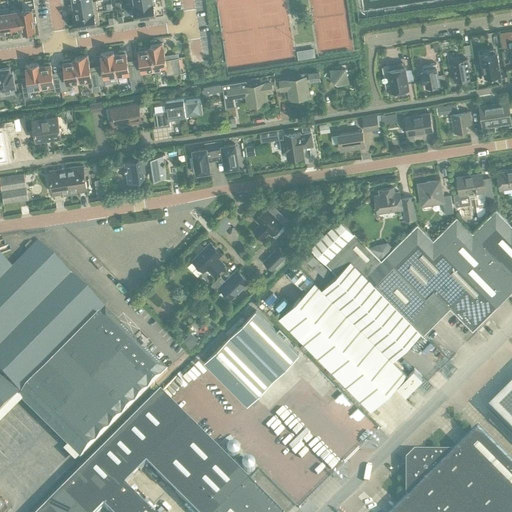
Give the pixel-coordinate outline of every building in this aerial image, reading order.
[(92,1),(72,4),(73,10),(74,10),(75,14),(98,11),(96,0),(95,0),(92,0),(92,1)] [(154,2),(133,5),(135,17),(156,14),(154,2)] [(9,8),(0,9),(0,25),(1,34),(13,32),(10,11),(9,8)] [(32,8),(21,9),(25,29),(25,30),(26,30),(35,29),(34,22),(36,22),(35,16),(33,16),(32,8)] [(21,9),(10,11),(13,32),(25,30),(25,29),(21,9)] [(75,14),(73,14),(73,15),(75,27),(79,27),(78,26),(81,26),(88,25),(100,23),(98,11),(75,14)] [(150,45),(150,48),(151,48),(154,69),(161,68),(161,67),(166,66),(167,74),(181,72),(180,64),(179,58),(179,57),(165,59),(165,55),(163,43),(150,45)] [(463,44),(465,55),(471,54),(469,43),(463,44)] [(141,63),(134,64),(137,79),(143,78),(142,70),(147,69),(147,70),(154,69),(151,48),(150,48),(146,48),(145,47),(138,48),(140,59),(141,63)] [(298,59),(315,57),(314,48),(296,50),(298,59)] [(103,69),(97,70),(99,85),(106,83),(104,76),(109,75),(110,76),(118,75),(117,74),(114,53),(114,50),(101,52),(103,64),(103,69)] [(119,53),(114,53),(117,74),(118,75),(124,74),(124,73),(129,72),(130,80),(137,79),(134,64),(128,65),(127,61),(125,50),(118,51),(119,53)] [(481,55),(479,55),(482,77),(484,77),(501,74),(501,73),(497,52),(481,55)] [(88,55),(75,56),(75,59),(75,60),(79,80),(79,81),(87,80),(86,79),(91,78),(93,86),(99,85),(97,70),(90,71),(90,67),(88,55)] [(470,79),(469,77),(466,57),(451,60),(455,81),(469,79),(470,79)] [(66,75),(59,76),(61,90),(68,89),(68,87),(73,86),(73,82),(79,81),(79,80),(75,60),(71,60),(70,58),(63,60),(65,70),(66,75)] [(28,80),(21,82),(24,96),(31,95),(30,88),(35,87),(35,88),(42,87),(42,86),(38,65),(39,65),(39,62),(26,64),(28,80)] [(39,65),(38,65),(42,86),(42,87),(49,86),(49,85),(54,84),(55,91),(61,90),(59,76),(53,77),(52,72),(50,62),(43,63),(44,65),(39,65)] [(440,85),(439,83),(436,63),(422,65),(423,70),(421,70),(423,83),(425,83),(426,87),(440,85)] [(409,90),(409,88),(405,66),(388,69),(392,92),(409,90)] [(0,90),(15,88),(13,71),(10,71),(9,67),(0,68),(0,90)] [(347,81),(347,80),(345,68),(332,70),(333,78),(338,82),(347,81)] [(310,80),(320,79),(319,72),(309,73),(310,80)] [(280,81),(282,89),(288,88),(290,96),(308,93),(305,77),(280,81)] [(265,92),(272,91),(270,82),(247,86),(246,80),(222,84),(226,108),(235,107),(233,96),(247,94),(248,103),(266,100),(265,92)] [(204,89),(202,89),(203,96),(209,95),(209,93),(223,91),(222,83),(204,86),(204,89)] [(166,101),(167,110),(153,112),(155,127),(170,125),(170,120),(186,117),(186,115),(201,113),(199,98),(184,100),(183,98),(166,101)] [(501,120),(511,119),(508,100),(480,104),(483,124),(501,122),(501,120)] [(102,102),(90,103),(91,110),(103,108),(102,102)] [(138,103),(111,107),(114,124),(127,122),(127,123),(141,120),(139,110),(138,104),(138,103)] [(447,105),(436,107),(438,114),(449,112),(447,105)] [(454,132),(467,130),(466,124),(472,123),(470,111),(451,113),(454,132)] [(407,134),(410,134),(433,130),(430,112),(404,117),(404,119),(403,119),(402,121),(403,126),(404,128),(406,127),(407,134)] [(33,118),(32,119),(34,128),(35,137),(50,135),(50,138),(61,136),(58,114),(51,116),(33,118)] [(235,115),(227,117),(229,126),(236,125),(235,115)] [(379,128),(378,119),(377,115),(362,117),(364,130),(379,128)] [(327,123),(319,125),(321,133),(329,131),(327,123)] [(0,158),(9,158),(4,126),(0,126),(0,158)] [(278,130),(261,133),(262,140),(279,137),(278,130)] [(338,134),(331,135),(332,143),(340,142),(341,150),(359,147),(364,146),(362,132),(362,130),(338,134)] [(284,139),(280,139),(282,152),(286,151),(287,158),(303,156),(302,147),(312,146),(311,132),(300,134),(300,132),(283,134),(284,139)] [(238,164),(235,143),(223,145),(222,141),(213,142),(216,157),(224,155),(225,168),(236,166),(236,164),(238,164)] [(210,170),(208,158),(216,157),(213,142),(205,144),(205,148),(193,149),(197,170),(199,170),(199,172),(210,170)] [(254,145),(246,146),(247,155),(255,154),(254,145)] [(152,176),(166,173),(163,153),(144,157),(146,170),(151,169),(152,176)] [(141,171),(146,170),(144,157),(124,160),(128,180),(142,177),(141,171)] [(67,167),(70,191),(77,190),(77,189),(87,188),(87,185),(89,185),(88,177),(85,178),(83,164),(67,167)] [(63,192),(70,191),(67,167),(50,169),(52,183),(49,183),(50,191),(53,190),(53,193),(63,191),(63,192)] [(511,168),(505,170),(505,168),(500,169),(501,171),(497,171),(500,189),(511,186),(511,168)] [(28,199),(27,193),(24,173),(0,176),(0,178),(4,203),(28,199)] [(490,177),(483,178),(482,173),(457,177),(460,195),(484,191),(485,199),(494,198),(490,177)] [(453,212),(451,195),(451,194),(443,196),(440,179),(426,181),(426,182),(418,183),(421,205),(443,201),(445,213),(453,212)] [(402,208),(399,191),(394,191),(393,187),(379,189),(380,194),(375,194),(378,212),(402,208)] [(416,219),(414,206),(412,195),(401,197),(405,220),(416,219)] [(258,225),(253,230),(262,238),(269,232),(272,235),(273,234),(283,224),(282,224),(281,223),(287,217),(273,203),(267,209),(266,208),(256,219),(260,223),(258,225)] [(511,225),(496,209),(472,232),(511,272),(511,225)] [(511,272),(472,232),(457,216),(433,239),(497,304),(511,288),(511,272)] [(325,262),(353,233),(339,219),(310,247),(325,262)] [(218,220),(212,226),(213,227),(221,234),(226,229),(219,222),(218,220)] [(433,239),(417,223),(381,259),(365,275),(406,315),(433,288),(450,305),(473,328),(497,304),(433,239)] [(365,275),(381,259),(367,245),(366,246),(353,233),(325,262),(337,274),(350,260),(365,275)] [(38,245),(13,270),(0,257),(0,424),(24,400),(83,458),(167,372),(104,310),(108,305),(44,241),(39,246),(38,245)] [(218,257),(222,254),(210,242),(205,247),(199,253),(192,259),(204,271),(201,274),(207,280),(225,263),(218,257)] [(200,242),(194,248),(199,253),(205,247),(200,242)] [(31,243),(25,249),(29,253),(35,247),(31,243)] [(278,246),(264,260),(272,269),(286,255),(278,246)] [(330,270),(308,249),(302,255),(324,276),(330,270)] [(406,315),(365,275),(350,260),(337,274),(322,289),(392,360),(421,331),(406,315)] [(248,281),(237,269),(225,281),(220,276),(211,284),(217,290),(220,287),(231,298),(248,281)] [(392,360),(322,289),(314,281),(279,317),(371,409),(406,374),(392,360)] [(256,310),(205,360),(218,374),(212,381),(240,409),(246,402),(247,403),(298,352),(256,310)] [(191,332),(182,341),(190,348),(198,340),(191,332)] [(397,385),(405,394),(422,377),(414,369),(397,385)] [(511,387),(488,411),(511,434),(511,387)] [(218,511),(249,482),(248,480),(161,394),(104,450),(133,479),(147,466),(193,511),(218,511)] [(511,511),(511,467),(477,433),(454,456),(451,453),(414,453),(413,453),(412,454),(410,454),(409,455),(408,456),(407,458),(406,459),(406,460),(406,462),(406,498),(408,501),(397,511),(511,511)] [(125,487),(133,479),(104,450),(75,479),(104,508),(125,487)] [(79,511),(99,511),(104,508),(75,479),(61,494),(79,511)] [(279,511),(249,482),(218,511),(279,511)] [(129,511),(140,502),(125,487),(104,508),(108,511),(129,511)] [(50,511),(79,511),(61,494),(46,508),(50,511)] [(150,511),(140,502),(129,511),(150,511)]
